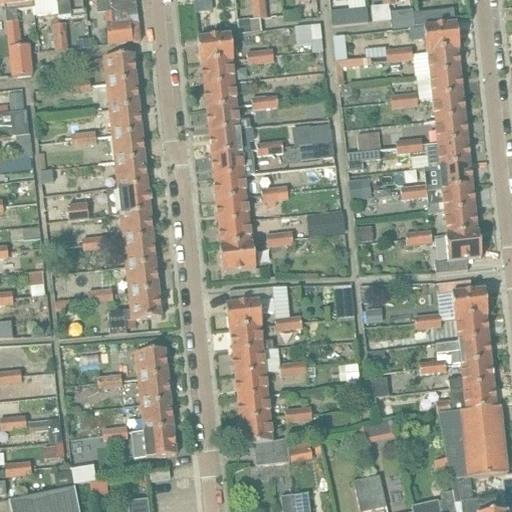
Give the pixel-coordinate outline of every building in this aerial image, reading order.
[(32,3),(31,0),(3,0),(4,6),(3,6),(4,13),(5,12),(8,49),(23,48),(19,11),(33,9),(32,3)] [(55,0),(56,0),(55,1),(56,7),(57,20),(86,17),(85,4),(84,0),(55,0)] [(107,0),(108,1),(109,1),(110,13),(116,13),(117,26),(105,27),(107,47),(139,43),(134,0),(107,0)] [(265,5),(254,6),(255,19),(266,18),(265,5)] [(383,7),(371,8),(373,22),(390,20),(389,13),(389,6),(383,7)] [(331,28),(368,24),(366,9),(330,13),(331,28)] [(413,11),(389,13),(390,20),(391,31),(415,28),(413,17),(413,15),(413,11)] [(110,13),(104,14),(105,27),(117,26),(117,25),(116,13),(110,13)] [(432,15),(413,17),(415,28),(433,26),(432,15)] [(249,20),(237,22),(238,35),(250,33),(249,21),(249,20)] [(320,24),(296,26),(297,35),(310,34),(311,39),(322,38),(320,24)] [(54,39),(65,38),(64,25),(52,27),(54,39)] [(428,55),(457,51),(459,51),(456,25),(423,29),(426,55),(428,55)] [(201,66),(231,63),(234,63),(231,36),(197,40),(199,66),(201,66)] [(347,37),(335,38),(337,62),(349,61),(347,37)] [(67,51),(65,38),(54,39),(55,52),(67,51)] [(86,41),(76,42),(77,50),(87,49),(86,41)] [(400,62),(399,51),(386,52),(386,46),(364,49),(365,60),(387,58),(387,63),(400,62)] [(28,47),(23,48),(8,49),(12,79),(31,77),(28,47)] [(411,50),(399,51),(400,62),(412,61),(411,50)] [(457,51),(428,55),(431,77),(459,74),(457,51)] [(272,53),(260,54),(261,65),(274,64),(272,53)] [(261,65),(260,54),(247,55),(248,66),(261,65)] [(105,85),(136,82),(133,56),(103,59),(105,85)] [(234,84),(231,63),(201,66),(203,88),(234,84)] [(462,97),(459,74),(431,77),(433,100),(462,97)] [(88,82),(76,83),(77,93),(89,92),(88,82)] [(138,108),(136,82),(105,85),(108,111),(138,108)] [(77,93),(76,83),(65,84),(66,94),(77,93)] [(234,84),(203,88),(206,111),(236,108),(234,84)] [(22,94),(9,95),(10,112),(23,111),(22,94)] [(417,96),(405,97),(406,108),(418,107),(417,96)] [(406,108),(405,97),(392,99),(393,109),(406,108)] [(462,97),(433,100),(436,122),(464,119),(462,97)] [(264,99),(266,110),(278,109),(277,98),(264,99)] [(266,110),(264,99),(251,100),(253,111),(266,110)] [(141,134),(138,108),(108,111),(111,137),(141,134)] [(239,130),(236,108),(206,111),(208,133),(239,130)] [(23,113),(11,115),(14,142),(26,140),(23,113)] [(467,142),(464,119),(436,122),(438,145),(467,142)] [(328,127),(309,129),(311,146),(330,144),(328,127)] [(239,130),(208,133),(211,156),(241,153),(239,130)] [(144,161),(141,134),(111,137),(114,164),(144,161)] [(83,136),(84,146),(95,145),(94,135),(83,136)] [(379,135),(357,137),(358,154),(380,151),(379,135)] [(84,146),(83,136),(71,137),(72,147),(84,146)] [(421,142),(409,143),(410,154),(422,153),(421,142)] [(469,164),(467,142),(438,145),(440,167),(469,164)] [(410,154),(409,143),(396,144),(397,155),(410,154)] [(281,144),(269,145),(270,156),(282,155),(281,144)] [(330,144),(311,146),(312,161),(331,159),(330,144)] [(270,156),(269,145),(256,146),(257,157),(270,156)] [(358,154),(346,155),(348,174),(363,172),(362,162),(381,160),(380,151),(358,154)] [(243,176),(241,153),(211,156),(213,179),(243,176)] [(144,161),(114,164),(116,189),(147,186),(144,161)] [(469,164),(440,167),(428,169),(431,193),(443,191),(471,188),(469,164)] [(51,173),(39,174),(41,186),(53,185),(51,173)] [(246,199),(243,176),(213,179),(216,202),(246,199)] [(351,200),(364,199),(363,181),(349,182),(351,200)] [(99,186),(87,187),(88,198),(100,197),(99,186)] [(147,186),(116,189),(119,216),(150,213),(147,186)] [(88,198),(87,187),(75,189),(76,199),(88,198)] [(426,188),(413,189),(414,200),(427,199),(426,188)] [(474,211),(471,188),(443,191),(445,214),(474,211)] [(414,200),(413,189),(400,190),(401,201),(414,200)] [(273,191),(274,202),(287,201),(286,190),(273,191)] [(274,202),(273,191),(260,192),(261,203),(274,202)] [(246,199),(216,202),(218,225),(248,222),(246,199)] [(81,203),(42,208),(44,225),(83,221),(81,203)] [(476,233),(474,211),(445,214),(447,236),(476,233)] [(150,213),(119,216),(122,242),(152,238),(150,213)] [(341,214),(308,217),(311,237),(343,234),(341,214)] [(251,245),(248,222),(218,225),(221,248),(251,245)] [(358,227),(359,241),(372,240),(371,226),(358,227)] [(38,228),(23,230),(24,241),(40,239),(38,228)] [(430,233),(418,234),(419,247),(431,245),(430,233)] [(476,233),(447,236),(445,237),(448,262),(434,264),(435,276),(467,272),(466,261),(481,259),(478,233),(476,233)] [(419,247),(418,234),(405,235),(406,248),(419,247)] [(278,236),(279,247),(292,246),(293,254),(310,253),(309,239),(292,240),(291,235),(278,236)] [(279,247),(278,236),(266,237),(267,248),(279,247)] [(152,238),(122,242),(125,269),(155,266),(152,238)] [(105,239),(93,240),(94,250),(106,249),(105,239)] [(94,250),(93,240),(82,241),(83,251),(94,250)] [(252,245),(251,245),(221,248),(219,248),(222,275),(255,271),(252,245)] [(158,292),(155,266),(125,269),(128,295),(158,292)] [(42,273),(29,274),(30,286),(43,285),(42,273)] [(110,291),(98,292),(99,302),(111,301),(110,291)] [(456,321),(485,318),(487,317),(484,291),(451,295),(453,315),(454,321),(454,322),(456,322),(456,321)] [(99,302),(98,292),(87,293),(87,299),(53,302),(53,307),(99,302)] [(128,295),(129,309),(109,311),(112,337),(127,335),(126,323),(161,319),(158,292),(128,295)] [(11,294),(0,295),(0,304),(0,306),(12,305),(11,294)] [(451,295),(438,296),(440,317),(441,323),(454,321),(453,315),(451,295)] [(230,332),(259,329),(261,329),(260,313),(273,312),(272,301),(225,306),(228,333),(230,332)] [(378,311),(366,312),(366,325),(378,324),(378,311)] [(427,318),(428,329),(441,328),(441,323),(440,317),(427,318)] [(428,329),(427,318),(415,319),(416,330),(428,329)] [(488,341),(485,318),(456,321),(456,322),(458,344),(488,341)] [(287,320),(288,331),(301,330),(300,319),(287,320)] [(288,331),(287,320),(274,321),(275,332),(288,331)] [(10,323),(0,324),(0,340),(12,340),(10,323)] [(259,329),(230,332),(232,355),(262,352),(259,329)] [(488,341),(458,344),(431,347),(432,356),(460,353),(462,366),(490,363),(488,341)] [(136,381),(167,377),(164,351),(133,354),(136,381)] [(262,352),(232,355),(234,376),(264,374),(262,352)] [(382,354),(370,355),(371,367),(383,366),(382,354)] [(444,362),(431,363),(433,374),(445,372),(444,362)] [(433,374),(431,363),(419,364),(420,375),(433,374)] [(490,363),(462,366),(463,379),(448,381),(449,392),(464,390),(493,387),(490,363)] [(305,364),(292,365),(293,376),(306,375),(305,364)] [(293,376),(292,365),(280,366),(281,377),(293,376)] [(356,367),(344,368),(346,383),(358,381),(356,367)] [(7,374),(8,384),(20,383),(19,373),(7,374)] [(0,384),(8,384),(7,374),(0,374),(0,384)] [(264,374),(234,376),(237,400),(266,397),(264,374)] [(167,377),(136,381),(138,406),(170,403),(167,377)] [(388,377),(371,379),(373,400),(390,398),(388,377)] [(109,379),(110,389),(121,388),(120,378),(109,379)] [(110,389),(109,379),(97,380),(98,390),(110,389)] [(495,409),(493,387),(464,390),(466,412),(481,411),(495,409)] [(269,420),(266,397),(237,400),(239,423),(269,420)] [(170,403),(138,406),(141,432),(173,429),(170,403)] [(449,414),(438,415),(444,454),(449,482),(470,480),(506,476),(503,442),(499,409),(495,409),(481,411),(466,412),(460,413),(449,414)] [(298,412),(299,423),(311,422),(310,411),(298,412)] [(299,423),(298,412),(285,413),(286,424),(299,423)] [(22,420),(11,421),(12,431),(23,430),(22,420)] [(252,446),(252,448),(271,444),(269,420),(239,423),(242,447),(252,446)] [(12,431),(11,421),(0,422),(0,430),(0,432),(12,431)] [(62,442),(60,421),(47,423),(49,443),(62,442)] [(363,427),(363,440),(394,439),(393,426),(363,427)] [(113,430),(114,440),(126,439),(125,429),(113,430)] [(173,429),(141,432),(131,434),(134,461),(176,457),(173,429)] [(114,440),(113,430),(101,431),(102,442),(114,440)] [(252,448),(255,468),(289,464),(285,441),(271,444),(252,448)] [(55,448),(45,449),(46,461),(56,460),(55,448)] [(29,465),(17,467),(18,477),(30,476),(29,465)] [(17,467),(6,468),(7,478),(18,477),(17,467)] [(75,485),(94,481),(91,467),(72,472),(75,485)] [(149,484),(169,481),(168,470),(147,474),(149,484)] [(68,474),(52,476),(53,485),(70,482),(68,474)] [(379,477),(366,480),(373,511),(386,509),(379,477)] [(372,511),(373,511),(366,480),(354,482),(360,511),(372,511)] [(472,502),(470,480),(449,482),(451,493),(454,505),(460,504),(461,511),(496,511),(495,500),(472,502)] [(105,483),(89,484),(90,495),(106,495),(105,483)] [(76,511),(71,488),(8,502),(10,511),(76,511)] [(455,511),(454,505),(451,493),(440,495),(441,503),(412,509),(412,511),(455,511)] [(309,511),(307,495),(293,497),(295,511),(309,511)] [(295,511),(293,497),(281,498),(282,511),(295,511)]
